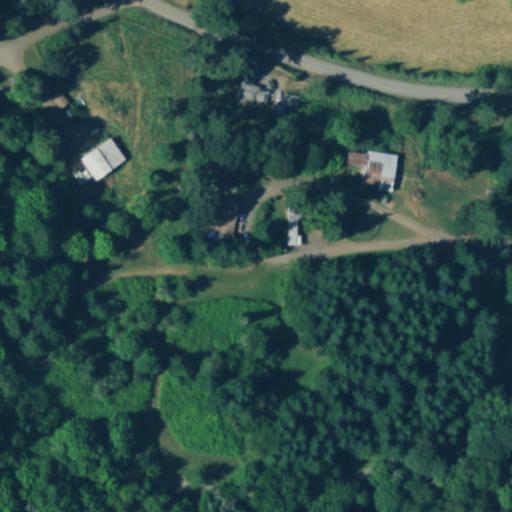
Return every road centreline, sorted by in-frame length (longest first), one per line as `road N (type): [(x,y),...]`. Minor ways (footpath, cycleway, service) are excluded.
road 1 (residential): [(511,100),(377,82),(143,0)]
road 2 (residential): [(283,258),(350,245),(511,240)]
